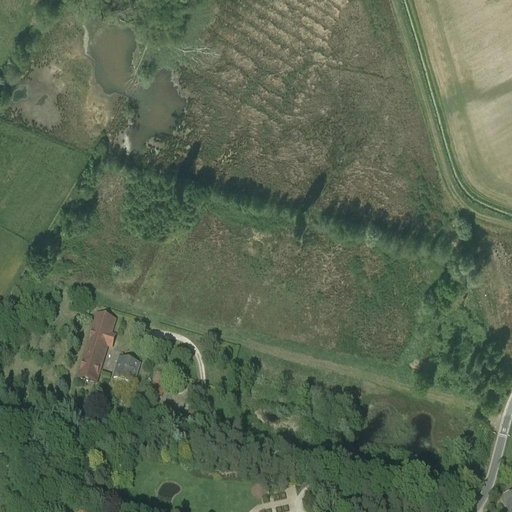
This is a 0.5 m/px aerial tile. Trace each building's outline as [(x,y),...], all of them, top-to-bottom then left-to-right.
[(97,317),(78,379),(95,385),(106,347),(111,348),(114,338),(109,337),(114,322),(97,317)] [(119,359),(113,379),(133,385),(139,365),(119,359)] [(157,374),(150,396),(161,399),(167,377),(157,374)] [(67,483),(44,478),(42,486),(66,491),(67,483)] [(88,493),(74,490),(72,497),(87,500),(88,493)] [(506,511),(511,511),(511,493),(503,496),(506,511)]
